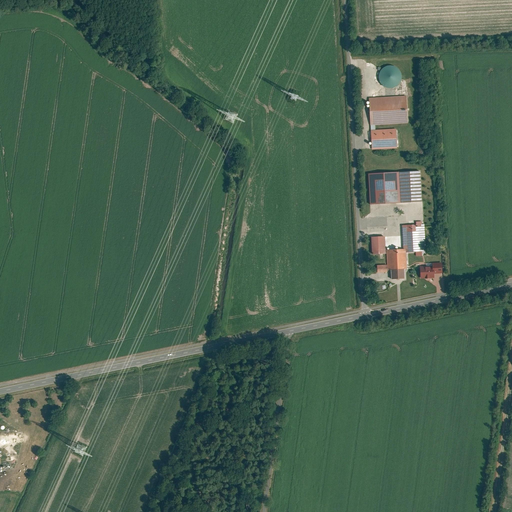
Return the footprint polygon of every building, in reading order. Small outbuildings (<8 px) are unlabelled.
[(396,87),(399,84),(401,81),(401,77),(400,73),(398,70),(394,68),(391,67),(387,67),(383,68),(381,71),(379,74),(378,78),(379,81),(380,85),(383,87),(386,89),(390,89),(393,89),(396,87)] [(406,96),(369,99),(370,126),(375,126),(408,124),(406,96)] [(396,129),(375,130),(375,126),(370,126),(372,150),(397,149),(396,129)] [(421,171),(368,174),(370,205),(423,202),(421,171)] [(425,225),(402,226),(403,250),(406,249),(407,254),(426,253),(425,225)] [(385,238),(371,238),(372,256),(386,255),(385,238)] [(403,250),(386,250),(387,271),(391,270),(392,281),(404,280),(404,271),(407,271),(407,254),(406,249),(403,250)] [(432,267),(420,268),(420,280),(434,279),(434,275),(442,274),(442,263),(432,264),(432,267)] [(0,467),(19,463),(17,455),(15,455),(9,428),(0,430),(0,451),(2,458),(0,458),(0,467)]
